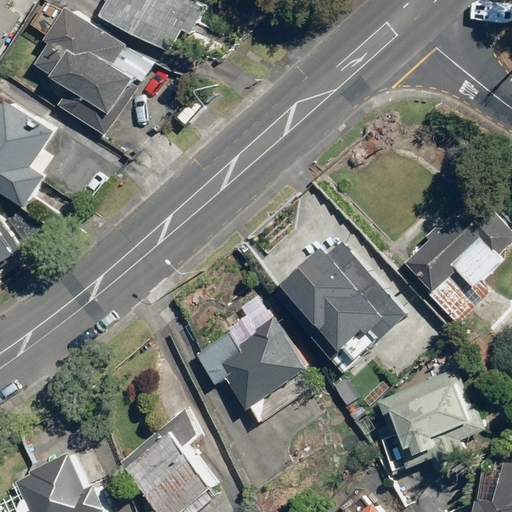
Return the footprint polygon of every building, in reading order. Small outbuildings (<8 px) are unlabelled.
[(0,0),(0,57),(25,17),(10,9),(15,0),(0,0)] [(201,0),(113,0),(104,18),(169,55),(180,35),(190,41),(209,8),(199,3),(201,0)] [(36,68),(53,79),(111,118),(136,81),(143,85),(156,66),(69,8),(47,41),(52,44),(36,68)] [(54,131),(9,101),(0,114),(0,187),(27,206),(44,180),(28,170),(54,131)] [(500,230),(475,202),(445,230),(442,226),(430,236),(436,243),(411,265),(436,292),(432,296),(459,326),(493,295),(483,285),(508,263),(487,241),(500,230)] [(323,250),(282,288),(344,355),(384,318),(388,323),(405,308),(344,242),(329,256),(323,250)] [(244,343),(235,330),(198,356),(221,387),(229,382),(258,423),(316,382),(273,322),(244,343)] [(456,369),(437,378),(441,387),(422,396),(417,386),(401,394),(404,402),(381,412),(388,429),(377,434),(394,474),(438,455),(432,442),(467,427),(472,438),(490,431),(478,403),(471,405),(456,369)] [(171,437),(126,470),(156,511),(184,511),(211,492),(171,437)] [(13,511),(103,511),(92,489),(87,491),(69,454),(16,480),(28,505),(13,511)] [(511,511),(511,465),(498,465),(496,504),(475,503),(474,511),(511,511)] [(380,511),(367,498),(352,511),(380,511)]
